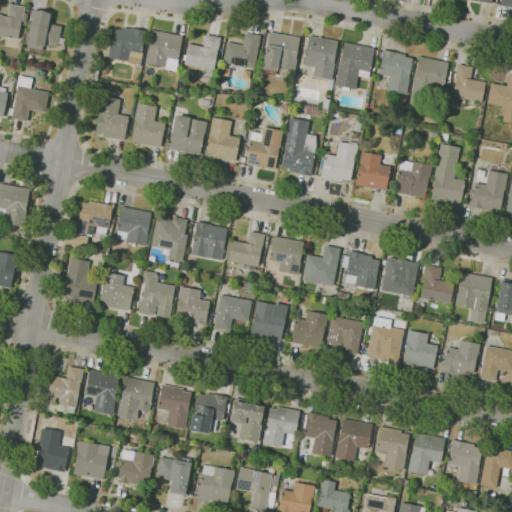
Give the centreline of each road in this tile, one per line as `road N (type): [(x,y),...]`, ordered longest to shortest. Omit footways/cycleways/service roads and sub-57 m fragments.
road 1 (residential): [(511,419),(0,317)]
road 2 (residential): [(511,245),(0,148)]
road 3 (tertiary): [(93,0),(0,505)]
road 4 (residential): [(511,40),(313,2),(167,0)]
